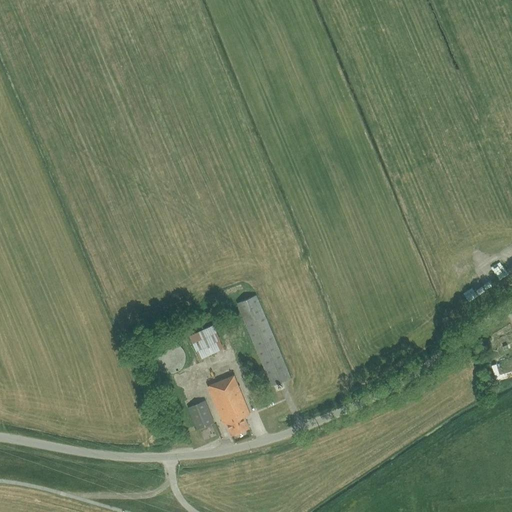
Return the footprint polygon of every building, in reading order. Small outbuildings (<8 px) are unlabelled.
[(291,378),(256,295),(237,303),(272,386),(291,378)] [(220,341),(221,341),(214,325),(189,336),(200,360),(224,348),(220,341)] [(183,366),(185,362),(185,357),(184,352),(182,348),(178,345),(174,343),(169,343),(164,344),(160,347),(157,350),(155,355),(155,360),(156,364),(159,368),(162,371),(167,373),(171,373),(176,372),(180,370),(183,366)] [(231,435),(249,428),(244,417),(250,414),(234,376),(208,386),(224,425),(227,424),(231,435)] [(214,423),(205,401),(188,408),(197,429),(214,423)]
